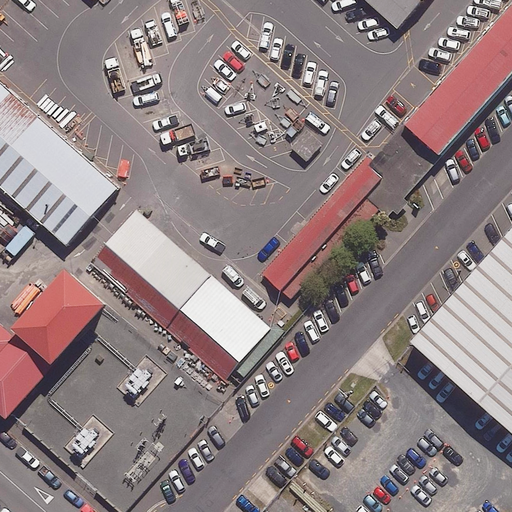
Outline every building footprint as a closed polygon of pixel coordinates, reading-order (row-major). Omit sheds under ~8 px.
[(67,12),(53,0),(18,0),(16,3),(49,33),(67,12)] [(421,0),(364,0),(396,29),(421,0)] [(511,1),(402,123),(439,156),(511,74),(511,1)] [(0,81),(0,188),(39,223),(64,246),(117,186),(0,81)] [(366,153),(258,273),(289,302),(376,205),(386,214),(439,156),(402,123),(371,157),(366,153)] [(308,127),(292,145),(309,160),(325,142),(308,127)] [(0,188),(0,265),(39,223),(0,188)] [(274,334),(135,211),(89,263),(229,385),(274,334)] [(511,229),(411,342),(511,432),(511,229)] [(103,303),(61,266),(6,328),(49,365),(103,303)] [(8,412),(49,365),(6,328),(0,323),(0,412),(4,416),(8,412)]
